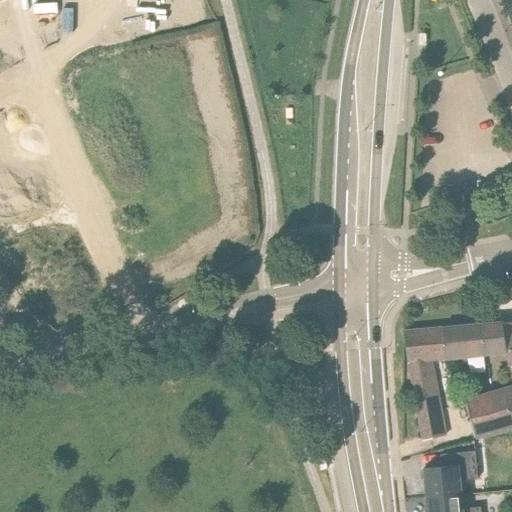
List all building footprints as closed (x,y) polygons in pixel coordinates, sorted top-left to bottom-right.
[(216,26),(200,30),(219,109),(235,105),(216,26)] [(511,321),(442,328),(444,358),(486,354),(506,352),(507,352),(511,370),(511,321)] [(431,359),(444,358),(442,328),(404,332),(420,423),(423,441),(446,436),(431,359)] [(511,388),(466,402),(475,437),(496,432),(511,426),(511,388)] [(425,464),(427,488),(462,485),(461,471),(479,470),(476,440),(442,449),(443,462),(425,464)] [(482,511),(481,498),(463,499),(462,485),(427,488),(429,511),(430,511),(447,511),(482,511)]
